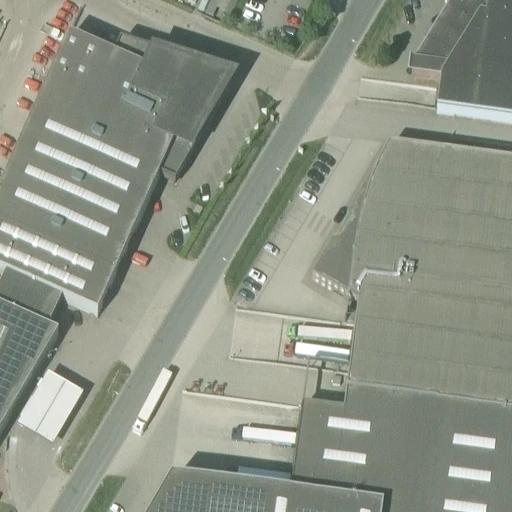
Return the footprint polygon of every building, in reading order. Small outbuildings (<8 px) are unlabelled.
[(201,0),(201,1),(218,9),(221,0),(201,0)] [(410,79),(410,80),(439,84),(435,116),(511,126),(511,0),(460,0),(421,63),(421,64),(421,65),(421,66),(422,67),(423,68),(424,68),(423,69),(422,81),(410,79)] [(67,41),(35,113),(0,191),(0,276),(7,280),(0,295),(0,437),(58,339),(47,335),(60,304),(96,320),(161,173),(172,178),(226,86),(124,54),(120,65),(67,41)] [(511,511),(511,167),(391,152),(384,166),(380,176),(375,186),(370,202),(366,213),(363,224),(359,240),(357,251),(334,248),(313,283),(360,311),(346,419),(305,413),(293,504),(174,488),(160,511),(511,511)] [(229,303),(223,349),(330,363),(336,318),(229,303)]
